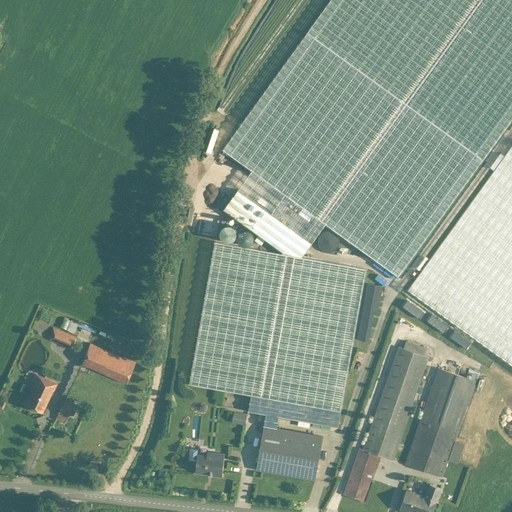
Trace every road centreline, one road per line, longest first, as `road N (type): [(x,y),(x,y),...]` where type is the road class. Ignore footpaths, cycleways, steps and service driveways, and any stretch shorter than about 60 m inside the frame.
road 1 (track): [(107,497),(151,405),(192,139),(223,60),(260,0)]
road 2 (tertiary): [(73,494),(229,511)]
